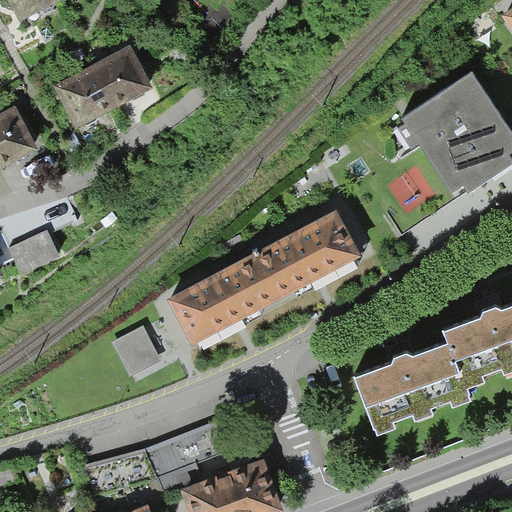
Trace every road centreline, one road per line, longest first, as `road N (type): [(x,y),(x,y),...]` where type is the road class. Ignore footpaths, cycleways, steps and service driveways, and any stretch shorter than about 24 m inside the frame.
road 1 (residential): [(0,207),(146,143),(229,73),(284,0)]
road 2 (residential): [(511,206),(268,364)]
road 3 (residential): [(268,364),(0,454)]
road 4 (unclassified): [(331,511),(268,364)]
road 5 (secondary): [(374,511),(511,460)]
